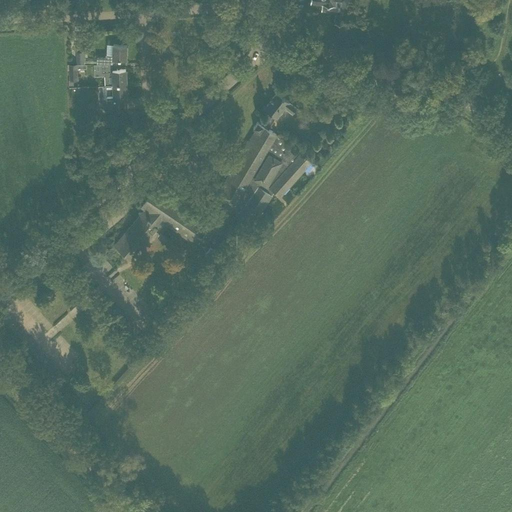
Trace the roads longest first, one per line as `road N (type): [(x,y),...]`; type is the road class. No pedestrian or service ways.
road 1 (unclassified): [(511,135),(477,110),(430,93),(253,58)]
road 2 (unclassified): [(0,289),(162,143)]
road 3 (residential): [(0,21),(144,12)]
road 4 (residential): [(162,143),(147,104),(144,12)]
road 5 (residential): [(144,12),(272,5)]
road 6 (unclassified): [(162,143),(253,58)]
